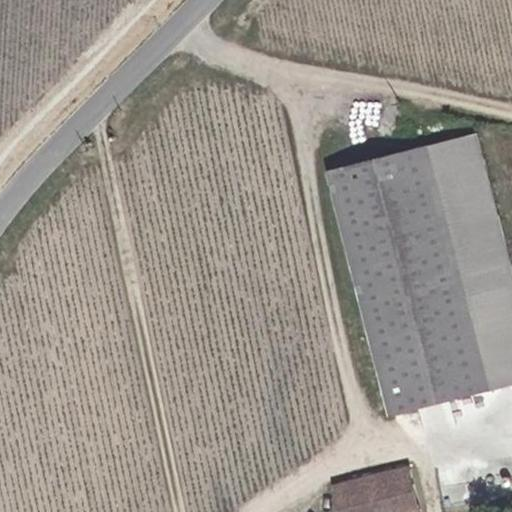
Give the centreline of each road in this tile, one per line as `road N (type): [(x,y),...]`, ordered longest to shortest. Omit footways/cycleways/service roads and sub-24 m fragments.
road 1 (unknown): [(280,52),(369,441)]
road 2 (unclassified): [(0,248),(47,171),(221,0)]
road 3 (unknown): [(511,97),(280,52)]
road 4 (unknown): [(369,441),(237,511)]
road 5 (unknown): [(511,430),(443,426),(369,441)]
